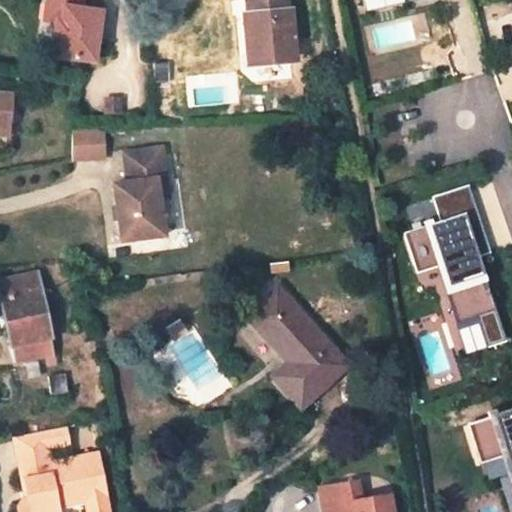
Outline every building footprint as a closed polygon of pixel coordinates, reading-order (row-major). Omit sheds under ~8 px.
[(72,60),(95,62),(99,11),(79,10),(79,0),(43,0),(43,7),(55,7),(53,25),(52,43),(58,43),(56,59),(72,60)] [(286,0),(247,0),(249,13),(245,14),(249,60),(296,56),(293,9),(288,9),(286,0)] [(43,7),(41,24),(53,25),(55,7),(43,7)] [(0,130),(6,131),(10,97),(0,95),(0,130)] [(103,129),(70,130),(70,160),(104,159),(103,129)] [(161,149),(123,154),(127,183),(113,185),(121,242),(164,237),(158,199),(168,198),(161,149)] [(482,237),(465,185),(430,197),(438,221),(402,233),(414,271),(439,263),(458,321),(475,315),(492,309),(475,256),(470,241),(482,237)] [(482,237),(470,241),(475,256),(487,252),(482,237)] [(38,274),(0,281),(0,288),(16,363),(46,356),(48,365),(57,363),(38,274)] [(279,287),(246,316),(287,362),(273,376),(300,407),(348,364),(279,287)] [(498,326),(492,309),(475,315),(480,332),(498,326)] [(502,340),(498,326),(480,332),(484,345),(502,340)] [(65,373),(49,376),(52,394),(68,392),(65,373)] [(511,407),(466,423),(478,461),(504,453),(511,478),(511,407)] [(63,427),(12,437),(19,474),(23,473),(26,495),(23,495),(16,505),(16,511),(55,511),(54,506),(84,501),(85,511),(105,511),(106,511),(96,454),(49,463),(46,448),(67,444),(63,427)] [(392,511),(391,499),(362,503),(358,484),(321,491),(324,511),(392,511)]
